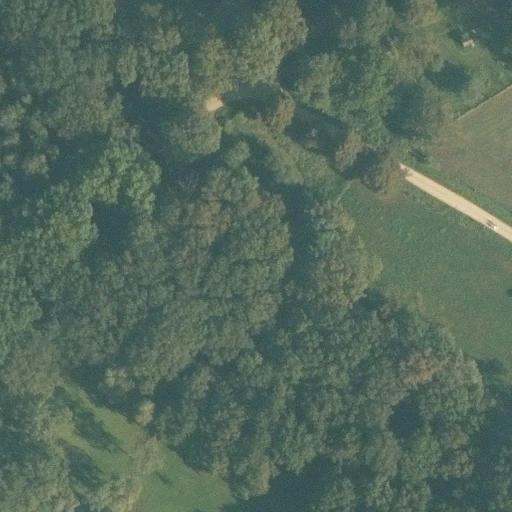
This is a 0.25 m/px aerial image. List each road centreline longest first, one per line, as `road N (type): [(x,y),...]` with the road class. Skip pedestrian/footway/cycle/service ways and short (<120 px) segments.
road 1 (track): [(511,236),(270,98),(249,76)]
road 2 (track): [(249,76),(95,184)]
road 3 (track): [(249,76),(380,0)]
